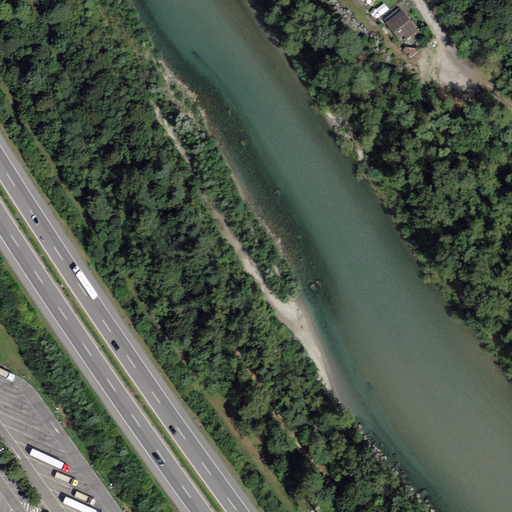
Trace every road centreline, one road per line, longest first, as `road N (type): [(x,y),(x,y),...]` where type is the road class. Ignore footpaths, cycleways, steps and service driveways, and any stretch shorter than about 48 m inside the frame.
road 1 (unclassified): [(344,511),(182,268),(140,166),(79,94),(35,0)]
road 2 (motorway): [(235,511),(0,167)]
road 3 (motorway): [(0,220),(200,511)]
road 4 (track): [(511,108),(476,80),(417,0)]
